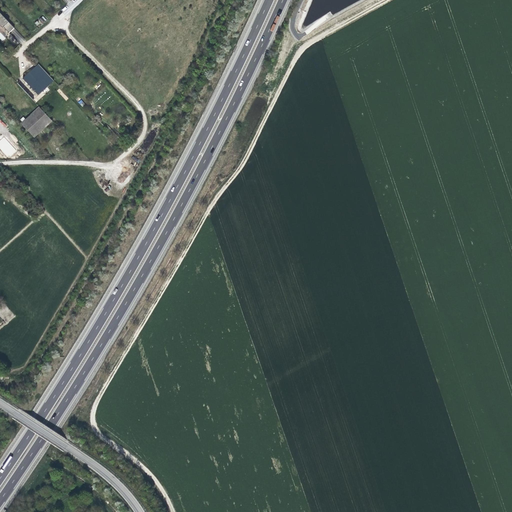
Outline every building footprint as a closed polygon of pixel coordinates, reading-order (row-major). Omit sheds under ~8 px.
[(0,25),(2,24),(4,26),(3,27),(9,33),(14,28),(0,12),(0,25)] [(54,81),(38,64),(28,73),(44,90),(54,81)] [(44,90),(28,73),(18,83),(33,100),(44,90)] [(52,121),(39,107),(26,119),(23,122),(21,123),(34,137),(52,121)] [(3,137),(0,140),(0,148),(9,158),(17,150),(3,137)]
